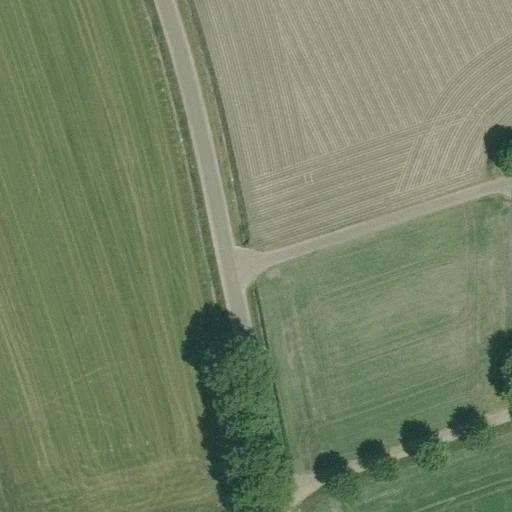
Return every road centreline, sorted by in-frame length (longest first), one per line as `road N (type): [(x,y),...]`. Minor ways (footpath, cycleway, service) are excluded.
road 1 (unclassified): [(272,511),(205,166),(156,0)]
road 2 (track): [(225,276),(511,185)]
